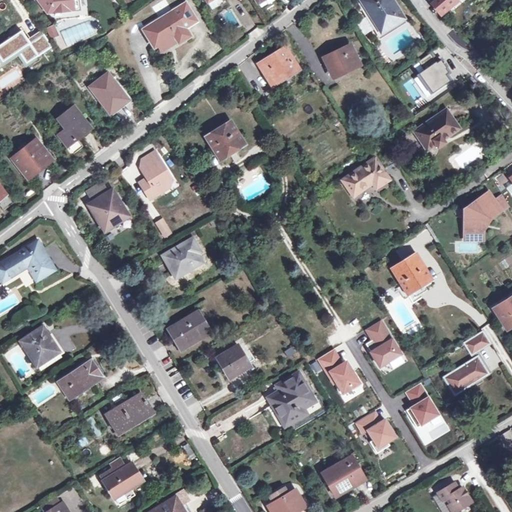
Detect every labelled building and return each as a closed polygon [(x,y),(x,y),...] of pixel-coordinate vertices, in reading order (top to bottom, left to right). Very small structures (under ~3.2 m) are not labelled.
[(45,4),(41,0),(37,0),(47,13),(58,12),(55,12),(53,11),(51,10),(50,8),(48,6),(45,4)] [(41,0),(45,4),(48,6),(50,8),(51,10),(53,11),(55,12),(58,12),(77,10),(80,7),(78,0),(41,0)] [(223,0),(211,0),(207,3),(211,10),(225,2),(223,0)] [(381,32),(404,18),(392,0),(361,0),(357,3),(362,11),(366,8),(381,32)] [(435,0),(431,4),(439,14),(456,0),(435,0)] [(179,43),(191,36),(174,10),(143,30),(155,48),(174,36),(179,43)] [(22,30),(0,44),(0,63),(18,51),(26,64),(52,47),(43,34),(30,42),(22,30)] [(349,45),(323,57),(332,76),(358,64),(349,45)] [(285,48),(259,63),(271,85),(298,69),(285,48)] [(419,61),(425,70),(437,62),(430,53),(419,61)] [(425,70),(419,74),(432,93),(450,80),(446,74),(448,72),(446,68),(447,67),(441,59),(437,62),(425,70)] [(90,87),(110,114),(128,100),(107,74),(90,87)] [(68,147),(91,129),(74,108),(59,119),(67,130),(59,136),(68,147)] [(438,148),(445,143),(443,140),(460,129),(447,110),(414,132),(427,151),(436,145),(438,148)] [(230,122),(206,137),(220,159),(244,144),(230,122)] [(41,166),(51,159),(35,140),(13,158),(30,179),(43,169),(41,166)] [(148,171),(144,174),(146,178),(139,182),(150,199),(169,187),(165,182),(171,178),(155,151),(141,160),(144,164),(148,171)] [(375,158),(365,164),(368,169),(378,162),(375,158)] [(390,179),(378,162),(368,169),(365,164),(342,180),(353,197),(369,186),(369,185),(372,182),(377,188),(390,179)] [(148,171),(144,164),(140,167),(144,174),(148,171)] [(98,184),(85,192),(92,203),(104,195),(98,184)] [(104,231),(128,216),(112,190),(104,195),(92,203),(90,204),(99,220),(98,221),(104,231)] [(483,233),(483,225),(501,211),(494,202),(488,193),(463,211),(464,233),(483,233)] [(502,197),(494,202),(501,211),(508,206),(502,197)] [(164,237),(170,233),(162,220),(156,223),(164,237)] [(464,241),(483,241),(483,233),(464,233),(464,241)] [(191,265),(193,269),(203,263),(198,254),(201,252),(193,238),(162,256),(173,275),(191,265)] [(37,282),(55,270),(38,241),(0,264),(0,277),(3,283),(28,268),(37,282)] [(416,254),(391,269),(409,298),(434,283),(416,254)] [(176,279),(193,269),(191,265),(173,275),(176,279)] [(511,297),(495,309),(508,329),(511,326),(511,297)] [(203,326),(206,324),(198,311),(176,325),(177,326),(169,332),(174,340),(178,338),(184,347),(207,333),(203,326)] [(400,354),(380,321),(365,330),(372,340),(365,344),(379,367),(400,354)] [(49,355),(51,357),(59,352),(50,340),(48,342),(40,328),(20,341),(27,352),(29,356),(37,367),(44,362),(42,360),(49,355)] [(471,356),(475,354),(477,353),(490,345),(482,332),(463,344),(471,356)] [(178,338),(174,340),(182,352),(209,336),(207,333),(184,347),(178,338)] [(238,345),(216,357),(228,377),(250,365),(238,345)] [(338,361),(331,350),(318,359),(333,384),(336,382),(342,393),(359,383),(346,362),(342,364),(339,360),(338,361)] [(482,366),(484,365),(479,356),(477,353),(475,354),(477,358),(482,366)] [(482,366),(477,358),(443,378),(454,395),(470,385),(469,383),(479,377),(480,379),(490,374),(484,365),(482,366)] [(92,360),(60,381),(70,398),(103,377),(92,360)] [(314,372),(321,369),(316,360),(310,364),(314,372)] [(292,406),(310,396),(298,374),(276,387),(279,392),(266,399),(271,406),(275,404),(282,416),(278,418),(283,427),(298,418),(292,406)] [(419,384),(405,392),(409,399),(423,390),(419,384)] [(423,390),(409,399),(413,406),(409,408),(412,412),(408,414),(416,429),(438,415),(423,390)] [(141,408),(147,404),(140,394),(106,415),(118,434),(147,416),(141,408)] [(292,406),(298,418),(304,414),(301,409),(314,402),(310,396),(292,406)] [(153,413),(147,404),(141,408),(147,416),(153,413)] [(275,404),(271,406),(278,418),(282,416),(275,404)] [(374,411),(370,414),(376,424),(380,422),(374,411)] [(370,414),(355,423),(361,434),(366,431),(372,440),(369,442),(376,454),(388,446),(387,443),(395,437),(384,419),(380,422),(376,424),(370,414)] [(352,481),(355,486),(365,480),(352,456),(321,474),(332,493),(352,481)] [(131,464),(123,470),(104,482),(109,490),(114,498),(116,497),(117,500),(122,502),(133,495),(132,488),(142,481),(131,464)] [(106,492),(109,490),(104,482),(123,470),(121,467),(99,480),(106,492)] [(335,498),(355,486),(352,481),(332,493),(335,498)] [(458,511),(474,502),(465,488),(461,490),(457,483),(441,493),(445,500),(447,499),(455,511),(458,511)] [(273,504),(268,507),(270,511),(296,511),(305,507),(295,490),(288,495),(284,488),(269,497),(273,504)] [(184,511),(176,497),(151,511),(184,511)] [(68,511),(63,503),(47,511),(68,511)]
